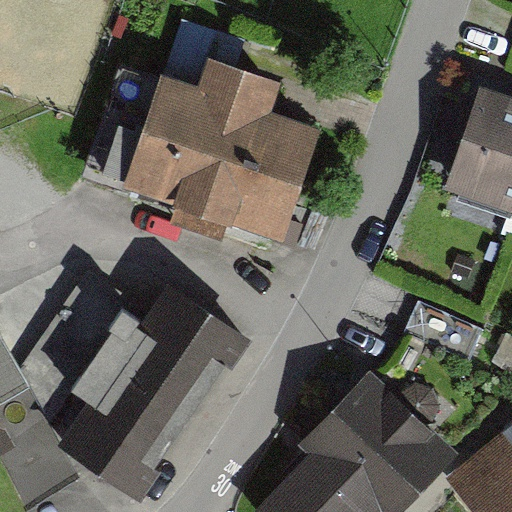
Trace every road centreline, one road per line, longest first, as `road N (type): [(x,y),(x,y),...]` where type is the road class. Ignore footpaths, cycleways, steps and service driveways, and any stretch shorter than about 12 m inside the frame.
road 1 (residential): [(318,325),(442,0)]
road 2 (residential): [(0,273),(67,249),(129,246),(209,268),(318,325)]
road 3 (residential): [(197,511),(318,325)]
